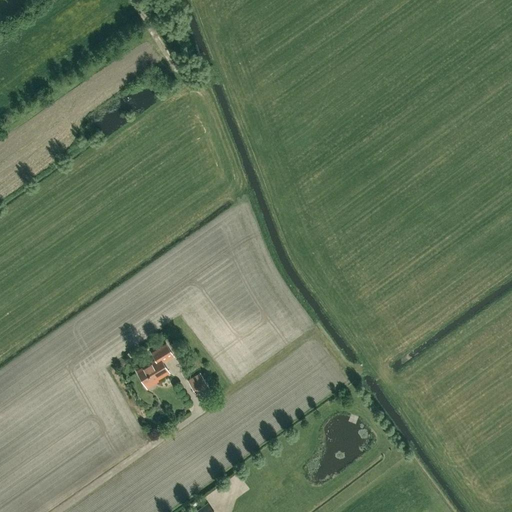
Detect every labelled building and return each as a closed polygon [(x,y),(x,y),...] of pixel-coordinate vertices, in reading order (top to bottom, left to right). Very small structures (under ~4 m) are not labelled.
[(176,341),(171,344),(175,350),(179,348),(176,341)] [(145,386),(168,372),(162,362),(173,356),(166,345),(151,354),(155,360),(136,371),(145,386)] [(182,355),(177,359),(181,365),(186,362),(182,355)] [(208,384),(200,372),(187,380),(195,392),(208,384)] [(221,497),(223,501),(243,490),(241,487),(221,497)] [(194,511),(213,511),(207,503),(194,511)]
